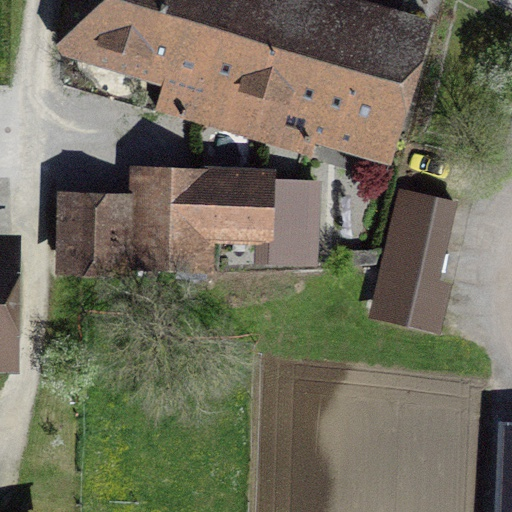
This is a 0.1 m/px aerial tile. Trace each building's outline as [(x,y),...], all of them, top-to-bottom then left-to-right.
[(209,75),(231,0),(74,0),(65,32),(209,75)] [(273,0),(231,0),(209,75),(266,91),(256,126),(310,145),(316,132),(381,150),(412,41),(273,0)] [(318,183),(139,175),(135,267),(202,270),(204,231),(262,234),(261,259),(313,259),(318,183)] [(426,322),(453,203),(404,191),(377,310),(426,322)] [(116,212),(77,209),(73,257),(112,261),(116,212)] [(0,375),(12,376),(14,246),(0,245),(0,375)] [(511,511),(511,442),(507,442),(501,511),(511,511)]
